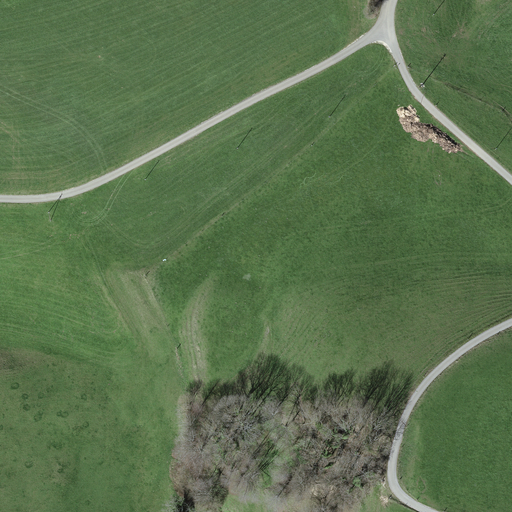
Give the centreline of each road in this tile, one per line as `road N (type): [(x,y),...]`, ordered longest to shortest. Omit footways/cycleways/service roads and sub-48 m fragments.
road 1 (track): [(0,200),(95,184),(386,28)]
road 2 (track): [(511,322),(464,347),(405,412),(389,455),(389,482),(428,511)]
road 3 (track): [(386,28),(410,88),(511,183)]
